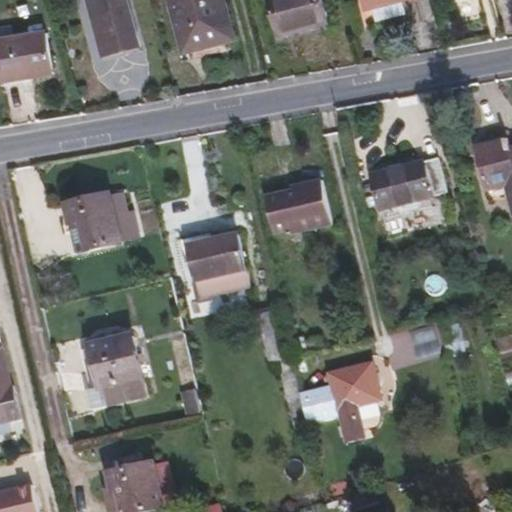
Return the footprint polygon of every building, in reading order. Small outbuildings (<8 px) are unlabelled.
[(144,52),(131,0),(91,0),(106,61),(144,52)] [(235,47),(222,0),(168,0),(185,61),(235,47)] [(327,29),(319,0),(278,0),(268,3),(278,42),(327,29)] [(419,0),(418,0),(359,0),(364,15),(419,0)] [(57,78),(48,38),(0,48),(0,50),(9,88),(57,78)] [(511,144),(490,149),(496,175),(488,176),(492,192),(511,187),(511,144)] [(481,151),(488,176),(496,175),(490,149),(481,151)] [(375,181),(383,214),(449,198),(441,165),(375,181)] [(334,230),(323,186),(306,190),(307,195),(268,203),(276,238),(294,235),(293,230),(314,226),(316,235),(334,230)] [(118,249),(109,200),(65,208),(69,228),(81,226),(87,255),(118,249)] [(314,226),(293,230),(294,235),(295,239),(316,235),(314,226)] [(240,282),(232,228),(184,236),(192,289),(240,282)] [(463,327),(449,330),(451,337),(446,338),(449,355),(468,351),(463,327)] [(141,387),(131,342),(90,349),(94,371),(87,372),(83,373),(93,415),(145,404),(141,387)] [(292,361),(316,356),(313,342),(289,347),(292,361)] [(0,348),(0,397),(3,397),(9,423),(20,421),(5,348),(0,348)] [(382,405),(373,368),(330,379),(335,400),(320,403),(319,397),(301,401),(308,428),(321,425),(320,420),(340,415),(347,447),(366,443),(364,435),(359,411),(379,406),(382,405)] [(9,423),(3,397),(0,397),(0,430),(10,428),(9,423)] [(383,427),(379,406),(359,411),(364,435),(378,431),(383,427)] [(160,511),(163,511),(154,468),(110,476),(113,494),(121,494),(124,511),(160,511)] [(0,511),(30,511),(24,484),(0,489),(0,511)]
